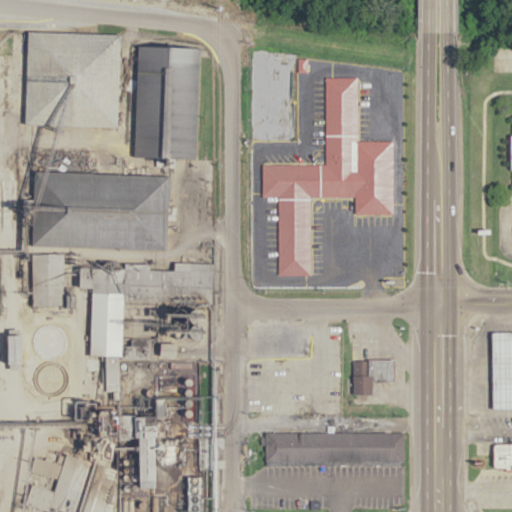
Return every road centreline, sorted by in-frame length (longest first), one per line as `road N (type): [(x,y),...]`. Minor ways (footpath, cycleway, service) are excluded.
road 1 (residential): [(227,33),(230,511)]
road 2 (residential): [(511,303),(232,303)]
road 3 (trunk): [(436,303),(446,32)]
road 4 (trunk): [(427,33),(436,303)]
road 5 (residential): [(227,33),(0,3)]
road 6 (trunk): [(436,303),(435,511)]
